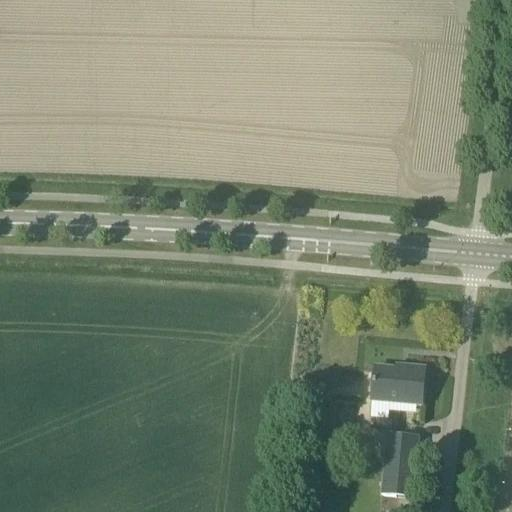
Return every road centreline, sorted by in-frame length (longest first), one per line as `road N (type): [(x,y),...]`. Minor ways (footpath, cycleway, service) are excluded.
road 1 (secondary): [(0,223),(475,254)]
road 2 (unclassified): [(443,511),(475,254)]
road 3 (unclassified): [(507,0),(475,254)]
